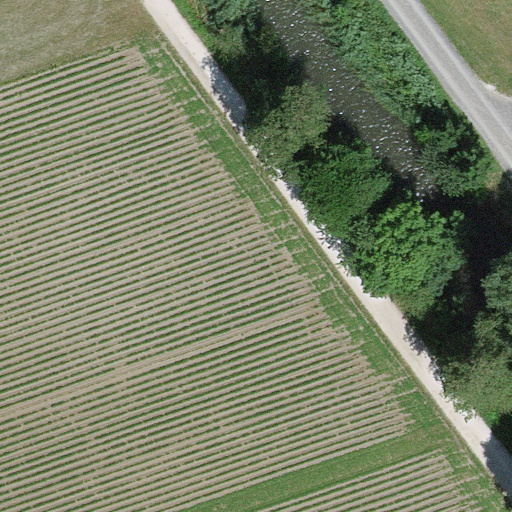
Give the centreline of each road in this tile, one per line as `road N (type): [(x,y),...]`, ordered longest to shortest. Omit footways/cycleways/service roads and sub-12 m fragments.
road 1 (track): [(511,486),(148,0)]
road 2 (track): [(511,162),(398,0)]
